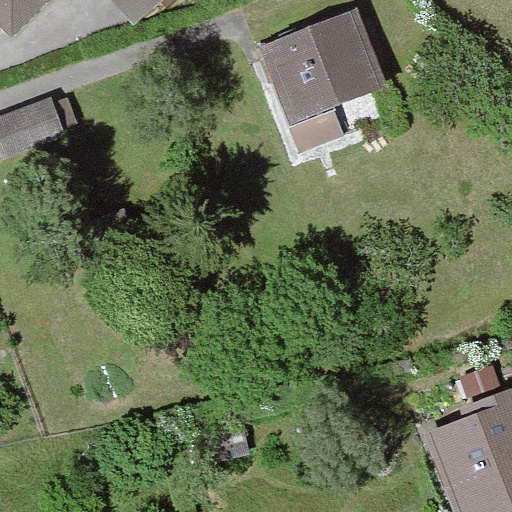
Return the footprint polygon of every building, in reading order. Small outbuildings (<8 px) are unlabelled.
[(0,0),(0,9),(18,30),(53,0),(0,0)] [(157,0),(112,0),(132,22),(157,0)] [(351,9),(252,40),(278,125),(378,94),(351,9)] [(46,96),(0,112),(0,153),(59,133),(46,96)] [(511,511),(511,389),(402,425),(430,511),(511,511)]
